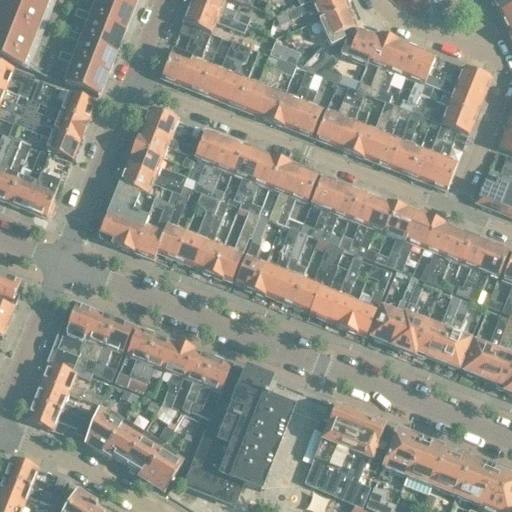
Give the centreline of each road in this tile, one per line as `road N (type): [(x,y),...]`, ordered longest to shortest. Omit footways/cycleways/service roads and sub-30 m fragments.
road 1 (unclassified): [(511,441),(61,266)]
road 2 (residential): [(461,212),(132,82)]
road 3 (residential): [(61,266),(132,82)]
road 4 (residential): [(0,432),(80,464),(158,511)]
road 5 (residential): [(0,425),(61,266)]
road 6 (residential): [(461,212),(504,87),(504,64)]
road 7 (residential): [(504,64),(395,17),(379,0)]
